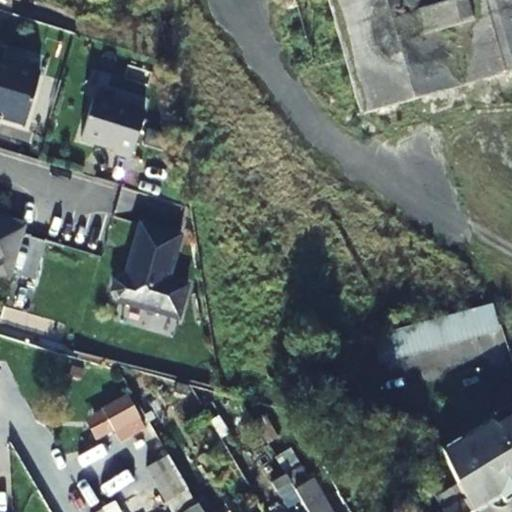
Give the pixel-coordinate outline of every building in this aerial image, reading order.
[(40,74),(0,62),(0,118),(25,126),(40,74)] [(93,97),(80,139),(114,148),(113,151),(131,157),(145,112),(93,97)] [(0,276),(8,279),(24,225),(4,219),(3,222),(0,221),(0,276)] [(181,236),(140,224),(125,277),(123,276),(114,281),(111,292),(115,301),(178,319),(187,286),(168,280),(181,236)] [(502,334),(495,306),(375,339),(382,366),(502,334)] [(124,390),(110,368),(93,379),(106,401),(124,390)] [(401,431),(419,434),(420,422),(403,420),(401,431)] [(511,420),(497,430),(492,423),(443,453),(459,488),(470,511),(480,511),(500,500),(503,505),(511,501),(511,420)] [(180,473),(150,423),(128,436),(155,487),(159,485),(180,473)] [(275,484),(280,493),(292,487),(287,478),(275,484)] [(470,511),(459,488),(437,501),(442,511),(470,511)] [(201,511),(197,503),(180,511),(201,511)]
